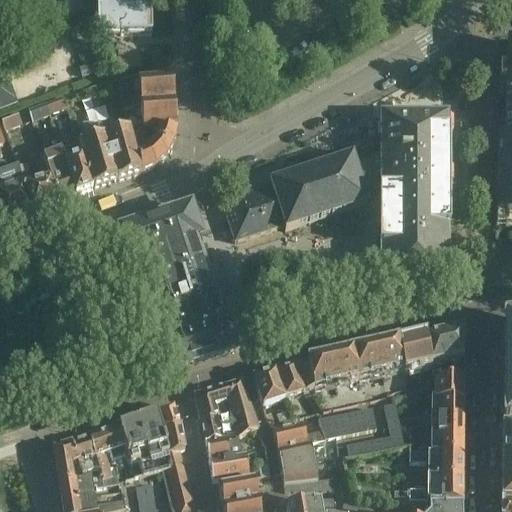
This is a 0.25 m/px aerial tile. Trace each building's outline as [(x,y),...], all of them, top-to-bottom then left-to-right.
[(94,0),(96,39),(150,38),(149,0),(94,0)] [(495,166),(494,230),(495,230),(505,230),(505,224),(511,224),(511,50),(504,50),(504,77),(498,76),(498,89),(504,89),(503,166),(495,166)] [(124,69),(140,69),(139,52),(124,52),(124,69)] [(137,84),(140,107),(174,104),(171,81),(137,84)] [(0,108),(15,103),(10,90),(1,93),(0,91),(0,108)] [(61,100),(46,106),(51,118),(66,112),(61,100)] [(174,104),(140,107),(143,132),(176,129),(174,104)] [(17,117),(2,123),(7,135),(22,129),(17,117)] [(379,289),(447,288),(446,129),(446,120),(379,120),(378,129),(378,158),(354,166),(351,159),(268,186),(269,190),(220,206),(233,246),(282,230),(284,234),(367,207),(364,199),(378,194),(379,289)] [(137,136),(129,136),(141,176),(154,170),(166,159),(173,147),(176,133),(157,135),(155,140),(151,148),(143,155),(137,136)] [(141,176),(129,136),(128,136),(128,135),(103,142),(117,184),(140,177),(141,176)] [(117,184),(103,142),(77,150),(78,151),(81,161),(92,192),(117,184)] [(78,151),(61,156),(75,198),(92,192),(81,161),(78,151)] [(60,155),(43,161),(42,161),(48,181),(56,205),(75,198),(61,156),(60,155)] [(25,167),(17,169),(32,214),(56,205),(48,181),(42,161),(43,161),(34,164),(41,183),(32,186),(25,167)] [(0,215),(2,224),(32,214),(17,169),(17,167),(0,172),(0,215)] [(165,376),(236,352),(226,323),(220,325),(193,242),(198,240),(189,211),(119,234),(128,264),(134,262),(161,344),(156,346),(165,376)] [(290,333),(282,303),(266,308),(274,338),(290,333)] [(501,431),(511,431),(511,330),(510,330),(510,329),(504,329),(504,330),(502,330),(502,332),(501,332),(501,339),(502,339),(501,423),(500,430),(501,430),(501,431)] [(448,364),(462,361),(463,332),(442,336),(448,364)] [(442,336),(424,341),(430,369),(448,364),(442,336)] [(424,341),(397,347),(402,375),(403,378),(431,371),(430,369),(424,341)] [(358,385),(402,375),(397,347),(353,358),(358,385)] [(314,395),(315,395),(358,385),(353,358),(308,368),(314,395)] [(307,397),(314,395),(308,368),(291,372),(276,376),(284,403),(307,397)] [(276,376),(275,376),(251,382),(262,411),(283,404),(284,403),(276,376)] [(430,403),(430,405),(461,405),(462,379),(457,381),(433,386),(432,403),(430,403)] [(240,384),(227,388),(232,404),(231,405),(234,414),(230,415),(228,418),(234,441),(238,442),(257,433),(240,384)] [(232,404),(227,388),(194,399),(199,424),(228,418),(230,415),(234,414),(231,405),(232,404)] [(430,405),(429,429),(461,429),(461,405),(430,405)] [(394,408),(383,410),(384,420),(396,418),(394,408)] [(173,411),(155,417),(161,436),(179,430),(173,411)] [(370,413),(364,414),(366,425),(373,423),(370,413)] [(364,414),(357,416),(359,426),(366,425),(364,414)] [(357,416),(350,417),(352,427),(359,426),(357,416)] [(155,417),(115,431),(124,460),(127,470),(137,467),(141,480),(160,475),(162,475),(159,462),(160,462),(159,459),(168,457),(161,436),(155,417)] [(350,417),(344,418),(346,429),(352,427),(350,417)] [(234,441),(228,418),(199,424),(204,447),(221,443),(234,441)] [(344,418),(337,420),(339,430),(346,429),(344,418)] [(337,420),(330,421),(332,431),(339,430),(337,420)] [(330,421),(324,422),(326,433),(332,431),(330,421)] [(324,422),(317,424),(320,434),(326,433),(324,422)] [(397,422),(385,424),(388,437),(399,435),(397,422)] [(373,423),(366,425),(368,435),(375,434),(373,423)] [(366,425),(359,426),(361,436),(368,435),(366,425)] [(359,426),(352,427),(354,438),(361,436),(359,426)] [(352,427),(346,429),(348,439),(354,438),(352,427)] [(301,428),(271,435),(276,455),(309,449),(323,446),(323,444),(320,436),(303,440),(301,428)] [(346,429),(339,430),(341,440),(348,439),(346,429)] [(429,429),(429,453),(461,454),(461,429),(429,429)] [(161,436),(168,457),(168,458),(179,455),(184,454),(179,430),(161,436)] [(339,430),(332,431),(334,442),(341,440),(339,430)] [(115,431),(87,441),(97,472),(100,481),(101,485),(110,482),(103,458),(108,457),(110,464),(124,460),(115,431)] [(326,433),(320,434),(320,436),(323,444),(334,442),(332,431),(326,433)] [(511,431),(501,431),(501,452),(511,452),(511,431)] [(400,439),(389,441),(392,454),(402,452),(400,439)] [(87,441),(71,446),(81,481),(82,485),(100,481),(97,472),(87,441)] [(221,443),(204,447),(207,464),(241,459),(238,442),(234,441),(221,443)] [(389,441),(381,443),(383,456),(392,454),(389,441)] [(381,443),(372,445),(375,457),(383,456),(381,443)] [(372,445),(366,446),(369,459),(375,457),(372,445)] [(58,488),(82,485),(81,481),(77,468),(71,446),(52,452),(58,488)] [(366,446),(360,447),(362,460),(369,459),(366,446)] [(360,447),(353,449),(356,461),(362,460),(360,447)] [(309,449),(276,455),(279,472),(312,467),(309,449)] [(353,449),(345,450),(347,463),(356,461),(353,449)] [(511,452),(501,452),(501,473),(511,473),(511,452)] [(426,468),(426,482),(461,482),(461,454),(429,453),(419,454),(418,455),(418,457),(408,457),(408,467),(426,468)] [(159,462),(162,475),(182,470),(179,455),(168,458),(168,457),(159,459),(160,462),(159,462)] [(241,459),(207,464),(212,486),(248,480),(245,458),(241,459)] [(312,467),(279,472),(282,490),(316,486),(315,485),(312,467)] [(182,470),(162,475),(160,475),(163,487),(185,482),(182,470)] [(511,473),(501,473),(500,506),(511,506),(511,473)] [(0,479),(0,511),(15,511),(5,478),(0,479)] [(82,485),(58,488),(61,507),(92,502),(91,492),(102,490),(102,492),(117,489),(115,481),(110,482),(101,485),(100,481),(82,485)] [(188,494),(185,482),(163,487),(166,499),(188,494)] [(316,486),(282,490),(283,496),(350,495),(347,482),(315,485),(316,486)] [(461,482),(426,482),(426,496),(408,496),(408,497),(396,497),(396,507),(398,507),(398,508),(408,507),(460,507),(461,482)] [(219,491),(222,511),(257,505),(253,484),(219,491)] [(137,511),(154,511),(151,487),(134,489),(137,511)] [(166,499),(169,511),(190,506),(188,494),(166,499)] [(339,511),(364,511),(364,503),(349,500),(349,501),(338,501),(339,511)] [(93,511),(92,502),(61,507),(62,511),(123,511),(122,508),(98,511),(93,511)]
